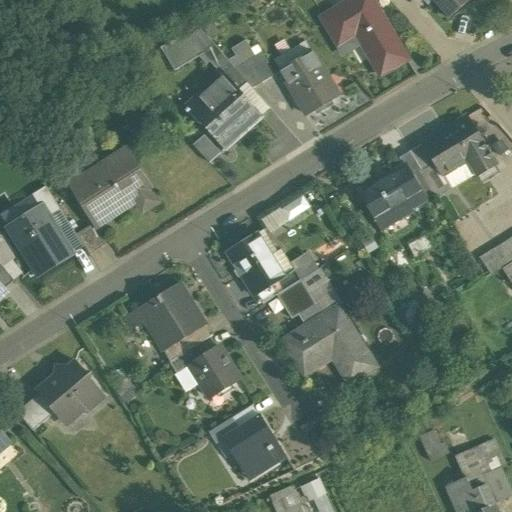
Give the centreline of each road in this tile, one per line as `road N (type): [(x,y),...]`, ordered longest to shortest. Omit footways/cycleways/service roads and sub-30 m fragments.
road 1 (residential): [(184,238),(463,68)]
road 2 (residential): [(0,352),(184,238)]
road 3 (residential): [(184,238),(293,411)]
